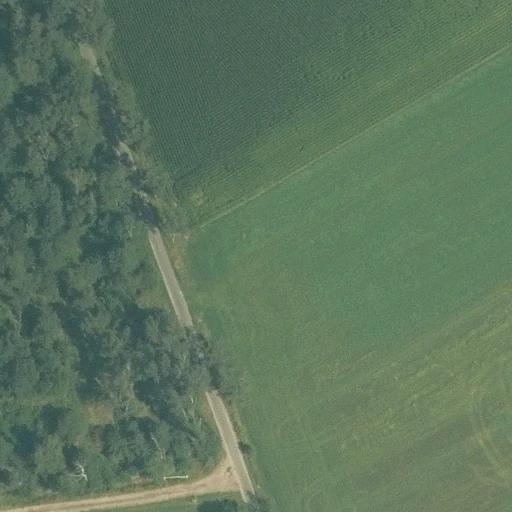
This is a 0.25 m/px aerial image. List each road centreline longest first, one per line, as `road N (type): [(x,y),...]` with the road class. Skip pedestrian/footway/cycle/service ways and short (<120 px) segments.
road 1 (unclassified): [(247,511),(64,0)]
road 2 (track): [(69,511),(239,489)]
